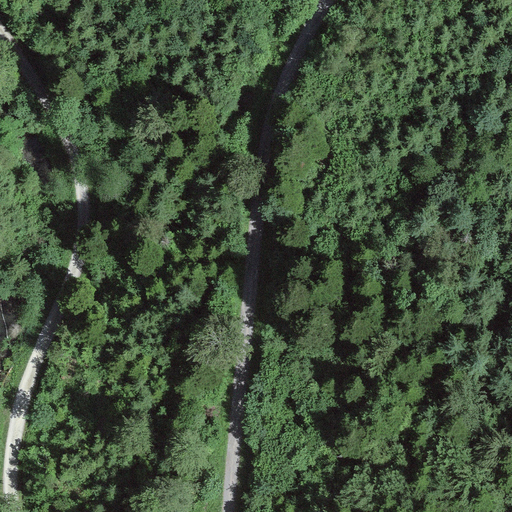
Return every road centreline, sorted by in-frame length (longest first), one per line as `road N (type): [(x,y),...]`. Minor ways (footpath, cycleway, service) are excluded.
road 1 (track): [(232,511),(263,152),(297,59),(336,0)]
road 2 (track): [(0,37),(64,135),(82,283),(25,406),(16,511)]
